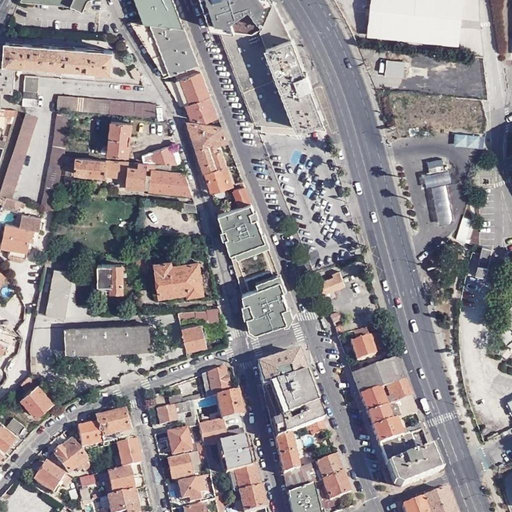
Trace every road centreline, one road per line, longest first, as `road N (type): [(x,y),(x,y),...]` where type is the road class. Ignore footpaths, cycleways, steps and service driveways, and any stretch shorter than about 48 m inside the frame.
road 1 (secondary): [(462,464),(409,315),(355,117),(303,0)]
road 2 (residential): [(242,350),(174,119),(113,0)]
road 3 (residential): [(198,0),(318,324)]
road 4 (unknown): [(159,90),(54,85),(28,201)]
road 5 (residential): [(318,324),(384,501)]
road 6 (residential): [(275,511),(242,350)]
road 7 (residential): [(130,388),(58,425),(0,483)]
road 8 (residential): [(161,511),(130,388)]
